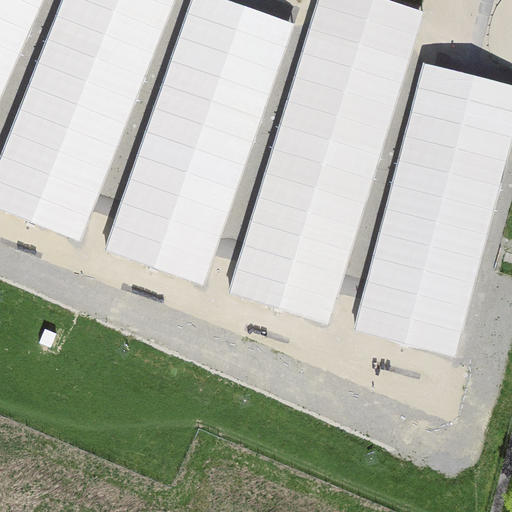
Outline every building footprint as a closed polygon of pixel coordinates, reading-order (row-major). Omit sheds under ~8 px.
[(0,0),(0,106),(39,0),(0,0)] [(59,0),(0,176),(0,209),(87,238),(142,73),(80,71),(85,56),(84,55),(96,56),(105,58),(145,60),(144,92),(174,0),(59,0)] [(185,0),(109,252),(211,282),(292,16),(239,0),(185,0)] [(313,0),(233,294),(336,322),(422,7),(408,3),(408,0),(313,0)] [(511,79),(419,58),(358,331),(462,354),(511,129),(511,79)]
